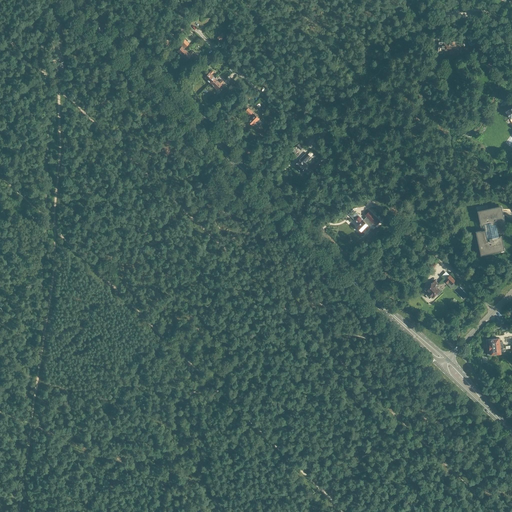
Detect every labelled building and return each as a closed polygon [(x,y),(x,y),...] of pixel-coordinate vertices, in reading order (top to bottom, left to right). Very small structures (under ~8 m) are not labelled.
[(466,45),(470,49),(477,43),(473,39),(466,45)] [(455,42),(451,42),(450,44),(444,43),(443,51),(447,51),(447,53),(454,54),(454,52),(460,53),(461,45),(455,44),(455,42)] [(184,44),(182,46),(177,51),(182,56),(186,51),(184,49),(186,46),(184,44)] [(191,51),(189,53),(186,51),(182,56),(187,60),(193,53),(191,51)] [(212,70),(209,73),(204,77),(210,83),(215,79),(211,75),(214,72),(212,70)] [(221,80),(219,83),(215,79),(210,83),(216,89),(221,85),(221,84),(223,82),(221,80)] [(247,114),(251,117),(248,121),(253,125),(260,119),(251,110),(247,114)] [(294,165),(301,173),(308,166),(305,163),(308,159),(304,155),(294,165)] [(315,170),(317,168),(321,164),(317,160),(311,166),(315,170)] [(482,233),(477,234),(481,251),(483,250),(484,254),(500,251),(500,249),(504,248),(501,236),(499,237),(497,230),(502,229),(501,227),(504,227),(501,215),(503,215),(502,213),(502,208),(500,209),(499,206),(483,210),(483,211),(479,212),(479,213),(482,224),(484,224),(486,230),(481,231),(482,233)] [(364,229),(366,230),(370,227),(368,225),(372,221),(367,217),(364,220),(360,216),(355,220),(359,224),(357,227),(362,232),(364,229)] [(451,284),(455,281),(450,275),(446,279),(446,280),(445,281),(447,283),(449,282),(451,284)] [(436,286),(438,285),(439,284),(435,280),(433,282),(425,289),(428,292),(425,295),(429,299),(432,297),(436,293),(438,295),(441,292),(440,290),(436,286)] [(489,339),(486,339),(488,354),(491,354),(501,353),(504,353),(503,342),(500,342),(499,338),(489,339)]
